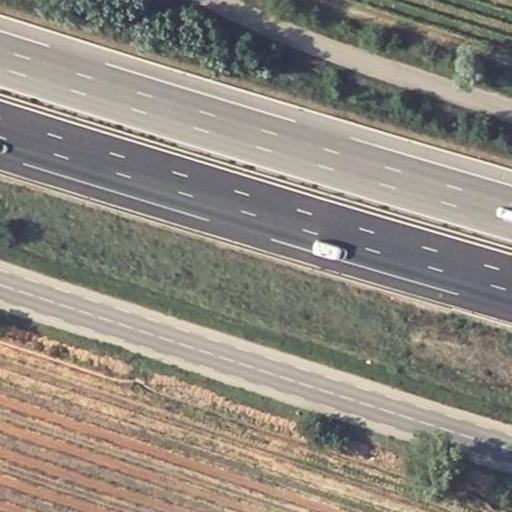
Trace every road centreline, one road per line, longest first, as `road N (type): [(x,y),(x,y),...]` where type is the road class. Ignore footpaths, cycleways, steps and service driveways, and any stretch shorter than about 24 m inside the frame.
road 1 (motorway): [(511,211),(0,50)]
road 2 (tertiary): [(511,445),(0,286)]
road 3 (motorway): [(0,120),(511,278)]
road 4 (unclassified): [(213,0),(281,34),(511,112)]
